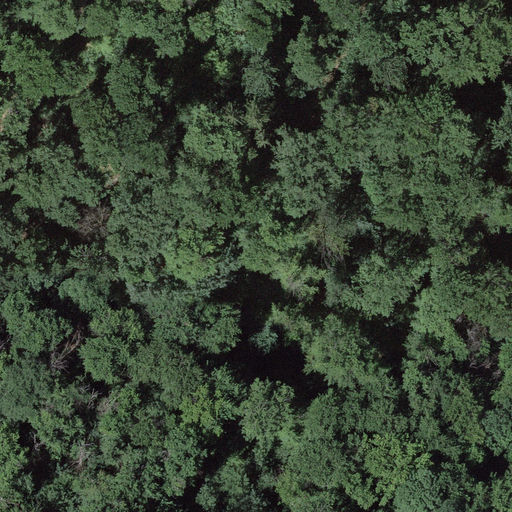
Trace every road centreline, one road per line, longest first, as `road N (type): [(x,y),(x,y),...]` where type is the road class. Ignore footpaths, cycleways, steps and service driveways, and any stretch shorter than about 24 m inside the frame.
road 1 (track): [(373,0),(318,115),(268,184),(187,402),(132,511)]
road 2 (track): [(318,115),(119,175),(0,244)]
